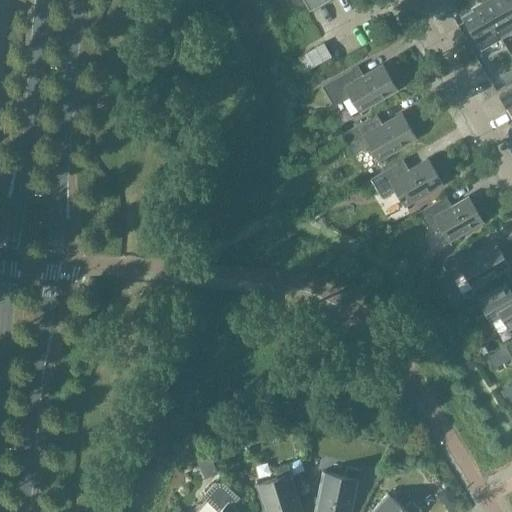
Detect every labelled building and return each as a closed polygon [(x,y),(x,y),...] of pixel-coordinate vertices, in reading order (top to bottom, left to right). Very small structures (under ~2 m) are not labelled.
[(511,32),(511,15),(503,0),(486,0),(480,4),(501,39),(511,32)] [(511,0),(503,0),(511,15),(511,0)] [(480,4),(460,15),(468,29),(469,29),(481,50),(501,39),(480,4)] [(332,57),(324,43),(298,58),(306,72),(332,57)] [(350,97),(359,112),(397,90),(383,66),(358,80),(352,69),(322,87),(334,107),(350,97)] [(511,70),(502,77),(507,85),(511,82),(511,70)] [(511,89),(499,97),(506,110),(511,106),(511,89)] [(369,146),(378,160),(416,138),(402,114),(377,129),(371,118),(341,135),(353,155),(369,146)] [(396,191),(404,206),(443,184),(429,160),(404,174),(397,164),(371,179),(383,199),(396,191)] [(430,232),(440,227),(448,242),(483,222),(469,197),(446,210),(440,200),(419,213),(430,232)] [(509,267),(495,243),(471,257),(465,247),(442,260),(453,280),(464,274),(473,288),(509,267)] [(500,314),(508,329),(511,326),(511,294),(506,298),(500,287),(478,300),(490,320),(500,314)] [(303,511),(288,464),(274,469),(277,478),(255,485),(264,511),(303,511)] [(352,511),(361,470),(346,467),(345,476),(323,472),(314,511),(352,511)] [(218,511),(239,511),(233,506),(240,498),(219,478),(202,497),(218,511)] [(420,511),(422,511),(411,501),(404,508),(388,493),(371,511),(420,511)]
